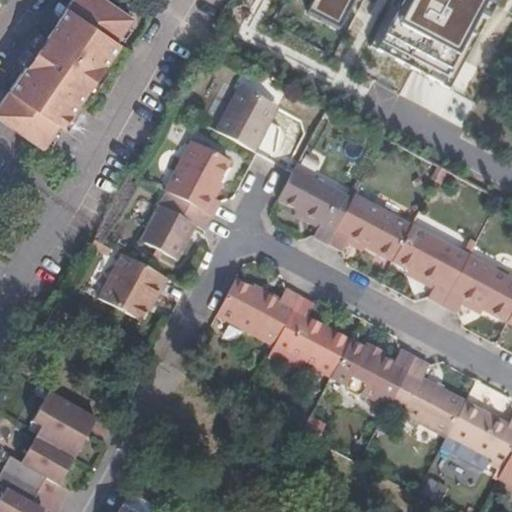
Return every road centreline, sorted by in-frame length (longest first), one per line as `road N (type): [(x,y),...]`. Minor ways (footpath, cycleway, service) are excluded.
road 1 (residential): [(511,378),(241,234)]
road 2 (residential): [(511,171),(364,94)]
